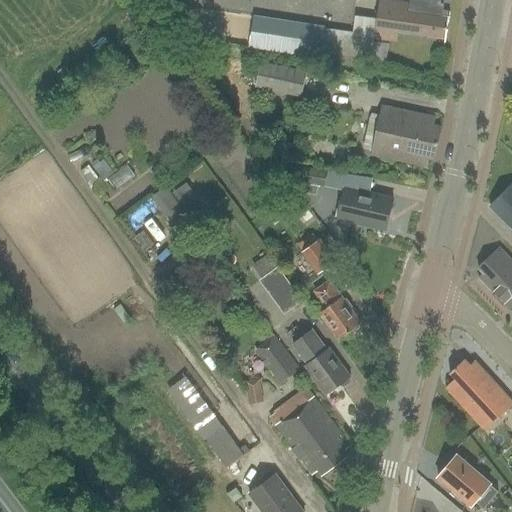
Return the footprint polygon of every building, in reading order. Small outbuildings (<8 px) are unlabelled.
[(382,0),(378,0),(373,39),(398,43),(399,33),(446,40),(449,19),(442,18),(444,0),(411,0),(411,4),(382,0)] [(373,36),(295,25),(291,49),(369,60),(373,36)] [(300,98),(305,75),(259,65),(254,88),(300,98)] [(384,107),(373,155),(424,167),(426,159),(434,161),(441,128),(433,126),(435,119),(384,107)] [(296,169),(294,182),(324,187),(326,174),(296,169)] [(511,186),(491,208),(511,229),(511,186)] [(345,189),(338,221),(386,232),(393,200),(345,189)] [(296,247),(318,277),(339,262),(322,240),(318,243),(312,235),(296,247)] [(165,283),(208,249),(201,239),(157,273),(165,283)] [(478,270),(483,275),(478,280),(509,312),(511,308),(511,262),(500,250),(478,270)] [(208,252),(189,266),(199,279),(218,264),(208,252)] [(284,316),(303,302),(278,268),(259,282),(284,316)] [(361,326),(330,281),(315,292),(327,309),(320,313),(339,341),(361,326)] [(328,350),(326,351),(311,331),(292,345),(304,362),(301,364),(327,398),(351,380),(328,350)] [(281,386),(301,371),(276,336),(256,351),(281,386)] [(511,407),(511,404),(474,363),(470,367),(465,361),(450,374),(455,380),(446,389),(485,432),(511,407)] [(344,451),(350,447),(314,400),(276,428),(312,475),(317,472),(322,477),(349,457),(344,451)] [(227,468),(244,455),(211,410),(193,424),(227,468)] [(499,493),(457,457),(438,479),(472,508),(475,505),(483,511),(499,493)] [(250,495),(262,511),(302,511),(276,476),(250,495)] [(225,495),(231,503),(241,496),(235,487),(225,495)]
